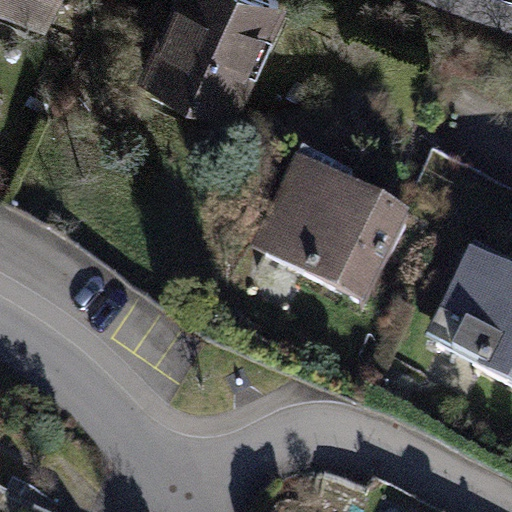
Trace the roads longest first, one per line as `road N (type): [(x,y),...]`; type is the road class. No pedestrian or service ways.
road 1 (residential): [(179,469),(420,470),(499,511)]
road 2 (residential): [(179,469),(65,374),(0,339)]
